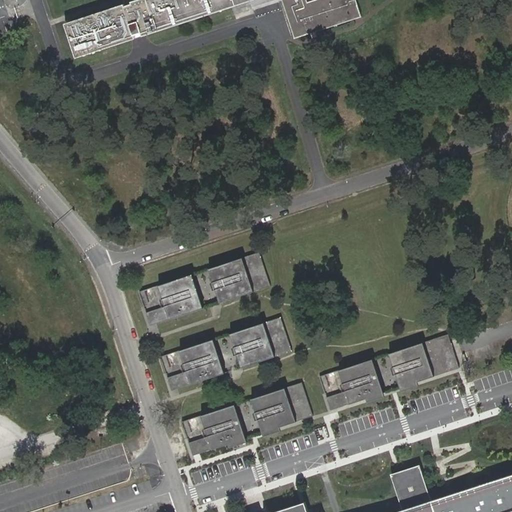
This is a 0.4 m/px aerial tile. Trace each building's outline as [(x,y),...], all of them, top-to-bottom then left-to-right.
[(122,0),(124,4),(64,23),(76,58),(250,1),(249,0),(282,0),(294,38),(311,33),(310,29),(349,16),(350,20),(361,16),(355,0),(314,0),(308,2),(306,0),(122,0)] [(310,29),(311,33),(350,20),(349,16),(310,29)] [(259,253),(209,270),(219,303),(270,287),(259,253)] [(202,308),(192,275),(158,286),(164,307),(165,307),(169,319),(194,311),(202,308)] [(158,288),(152,289),(158,308),(164,307),(158,288)] [(147,292),(140,294),(148,317),(154,315),(147,292)] [(165,307),(153,310),(155,315),(157,323),(169,319),(165,307)] [(155,315),(148,317),(150,325),(157,323),(155,315)] [(280,319),(230,335),(240,368),(291,352),(280,319)] [(448,336),(431,342),(436,357),(444,354),(443,351),(452,349),(448,336)] [(224,373),(213,340),(179,351),(179,353),(185,372),(190,384),(198,382),(220,375),(224,373)] [(431,342),(389,355),(400,388),(458,369),(454,356),(446,359),(444,354),(436,357),(431,342)] [(454,356),(452,349),(443,351),(444,354),(446,359),(454,356)] [(179,353),(173,354),(179,374),(185,372),(179,353)] [(168,357),(161,359),(169,382),(175,380),(168,357)] [(383,394),(372,361),(338,372),(339,373),(345,392),(349,405),(383,394)] [(176,380),(178,388),(190,384),(185,372),(179,374),(174,375),(176,380)] [(339,373),(333,375),(339,394),(345,392),(339,373)] [(327,378),(321,380),(328,402),(335,400),(327,378)] [(169,383),(172,390),(178,388),(176,380),(169,383)] [(301,384),(251,400),(261,433),(312,417),(301,384)] [(349,405),(345,392),(334,396),(338,408),(349,405)] [(335,401),(328,403),(331,411),(338,408),(335,401)] [(245,439),(234,405),(200,417),(200,418),(207,437),(211,450),(245,439)] [(200,418),(195,420),(201,439),(207,437),(200,418)] [(189,422),(183,424),(190,447),(197,445),(189,422)] [(207,437),(196,441),(197,445),(200,453),(211,450),(207,437)] [(197,445),(190,448),(193,455),(200,453),(197,445)] [(511,511),(511,473),(455,491),(431,498),(420,464),(391,474),(403,509),(394,511),(308,511),(305,503),(274,511),(511,511)]
